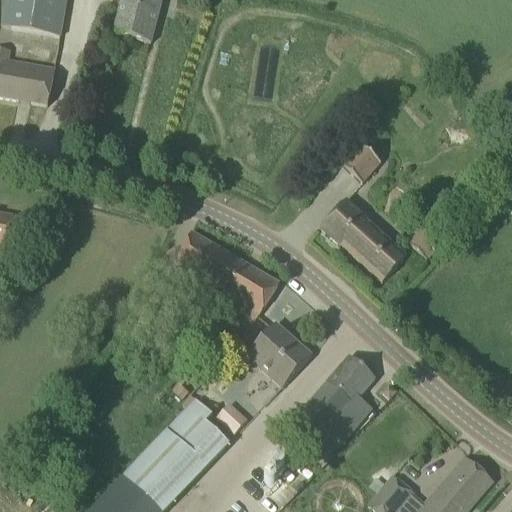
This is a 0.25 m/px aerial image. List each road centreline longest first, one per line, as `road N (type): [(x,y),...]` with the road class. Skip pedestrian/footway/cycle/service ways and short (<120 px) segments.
road 1 (tertiary): [(511,446),(292,259),(215,213),(150,188),(0,153)]
road 2 (unknown): [(363,321),(193,511)]
